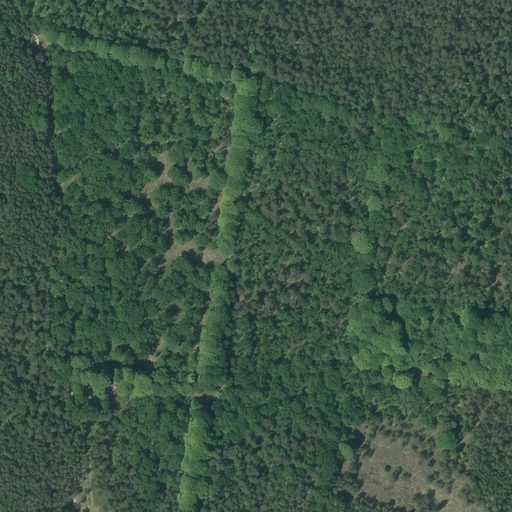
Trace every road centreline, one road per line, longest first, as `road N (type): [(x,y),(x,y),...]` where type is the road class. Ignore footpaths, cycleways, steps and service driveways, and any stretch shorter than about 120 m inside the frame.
road 1 (unknown): [(20,0),(59,35),(66,84),(61,123),(89,363),(90,511)]
road 2 (track): [(511,138),(35,32)]
road 3 (track): [(511,386),(70,383)]
road 4 (track): [(70,383),(44,72),(35,32),(13,0)]
